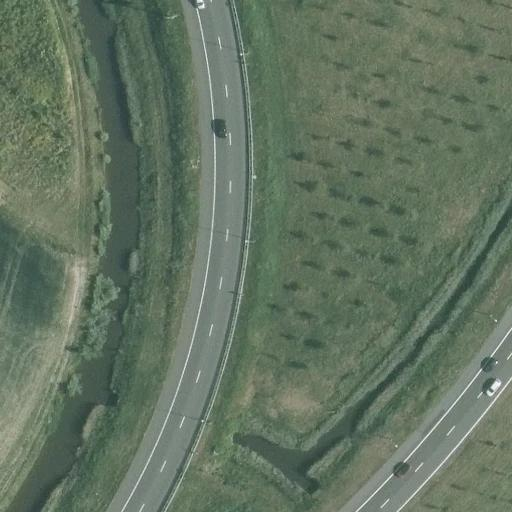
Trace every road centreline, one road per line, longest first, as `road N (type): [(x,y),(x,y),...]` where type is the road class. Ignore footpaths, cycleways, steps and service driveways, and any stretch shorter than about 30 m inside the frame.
road 1 (motorway): [(211,0),(232,149),(220,285),(185,418),(139,511)]
road 2 (motorway): [(511,353),(377,511)]
